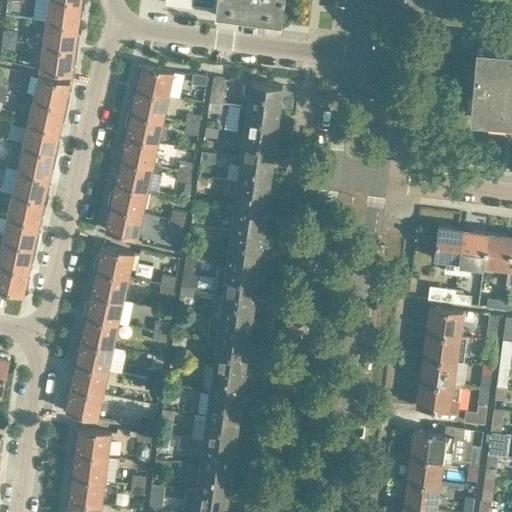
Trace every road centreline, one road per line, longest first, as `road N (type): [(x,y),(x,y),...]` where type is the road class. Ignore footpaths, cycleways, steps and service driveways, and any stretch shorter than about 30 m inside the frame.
road 1 (unclassified): [(334,174),(288,511)]
road 2 (unclassified): [(332,511),(375,179)]
road 3 (residential): [(31,335),(47,307),(106,48),(120,26)]
road 4 (unclassified): [(348,61),(120,26)]
road 5 (residential): [(16,511),(37,364),(31,335)]
road 6 (residential): [(375,179),(511,197)]
